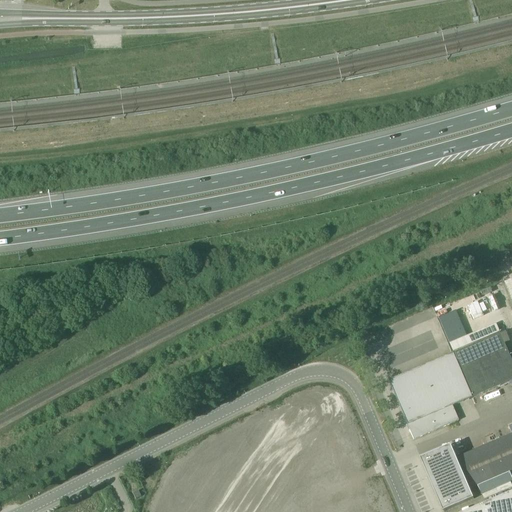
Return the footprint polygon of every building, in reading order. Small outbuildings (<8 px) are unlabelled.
[(500,333),(388,381),(414,440),(458,421),(452,406),(511,380),(511,361),(510,358),(511,357),(511,350),(509,345),(505,347),(500,333)] [(284,416),(263,472),(321,494),(342,437),(284,416)] [(457,458),(470,490),(471,490),(478,487),(482,495),(511,482),(511,478),(510,473),(511,471),(511,425),(509,426),(511,432),(511,434),(488,445),(457,458)] [(451,446),(421,459),(444,511),(474,499),(470,490),(457,458),(451,446)] [(491,504),(472,511),(511,511),(511,485),(487,497),(491,504)] [(138,492),(132,494),(135,501),(141,498),(138,492)] [(241,511),(243,507),(224,500),(219,511),(241,511)]
